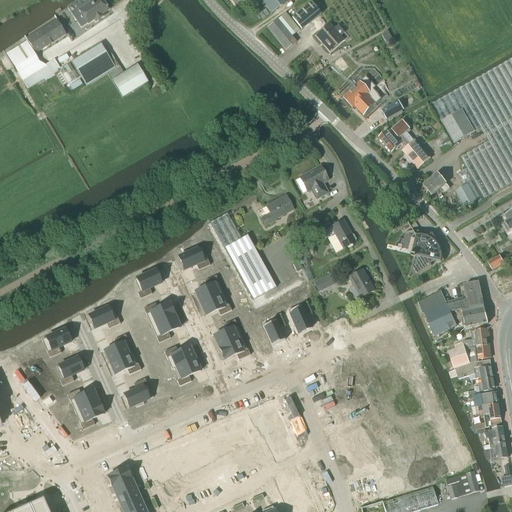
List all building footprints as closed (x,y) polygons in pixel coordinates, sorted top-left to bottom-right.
[(73,16),(71,13),(81,27),(87,23),(88,24),(94,20),(95,22),(103,16),(102,14),(108,10),(100,0),(94,0),(90,3),(89,1),(78,9),(79,11),(73,16)] [(261,0),(272,13),(287,0),(261,0)] [(308,2),(290,16),(300,30),(319,15),(308,2)] [(291,37),(298,30),(285,13),(267,28),(286,51),(295,43),(291,37)] [(24,41),(26,43),(33,55),(66,35),(58,21),(57,20),(24,41)] [(334,29),(329,24),(316,36),(330,52),(343,40),(340,36),(344,33),(337,25),(334,29)] [(33,55),(26,43),(6,55),(18,74),(38,62),(33,55)] [(119,67),(116,69),(100,44),(71,62),(86,87),(107,74),(122,98),(147,82),(137,65),(123,74),(119,67)] [(481,129),(488,141),(460,157),(467,169),(457,174),(464,186),(455,191),(463,207),(475,201),(467,185),(469,184),(479,205),(511,185),(511,58),(443,97),(432,103),(445,125),(443,126),(453,144),(467,136),(481,129)] [(38,62),(18,74),(23,82),(42,70),(41,69),(42,69),(55,61),(54,59),(45,65),(39,62),(38,62)] [(42,70),(23,82),(27,89),(44,79),(45,81),(54,76),(53,74),(61,70),(55,61),(42,69),(41,69),(42,70)] [(365,77),(343,98),(352,108),(353,107),(354,106),(358,109),(364,115),(381,99),(372,90),(374,87),(365,77)] [(402,108),(398,100),(381,110),(386,118),(402,108)] [(402,120),(387,132),(387,131),(379,138),(391,153),(402,143),(406,148),(411,145),(403,136),(410,129),(402,120)] [(416,170),(429,159),(415,141),(411,145),(406,148),(402,152),(416,170)] [(328,181),(320,166),(299,178),(307,192),(311,190),(316,200),(327,193),(324,187),(323,188),(321,185),(328,181)] [(437,173),(423,185),(432,196),(441,188),(445,193),(450,188),(446,184),(446,183),(441,177),(443,176),(439,171),(437,173)] [(261,218),(265,226),(274,221),(274,220),(293,209),(286,196),(266,207),(270,214),(261,218)] [(511,208),(503,214),(508,222),(505,223),(510,232),(511,230),(511,208)] [(331,227),(335,235),(329,238),(337,252),(343,248),(343,249),(355,242),(355,241),(355,239),(353,235),(351,235),(343,221),(336,225),(332,218),(320,225),(324,231),(331,227)] [(428,237),(427,236),(428,236),(428,235),(426,234),(425,233),(423,233),(421,232),(419,232),(417,231),(415,231),(413,231),(411,232),(409,232),(407,233),(409,233),(410,232),(411,232),(413,232),(416,237),(411,254),(411,256),(415,257),(411,274),(415,271),(417,275),(431,266),(430,264),(434,261),(441,263),(441,261),(442,259),(442,257),(441,255),(441,253),(441,251),(440,249),(439,247),(438,245),(437,244),(435,242),(434,241),(433,240),(431,239),(430,238),(428,237)] [(275,288),(247,237),(224,249),(253,301),(275,288)] [(184,255),(178,257),(184,270),(196,265),(198,271),(210,266),(201,247),(191,252),(190,249),(183,253),(184,255)] [(488,263),(492,271),(503,264),(499,257),(488,263)] [(315,266),(303,273),(308,281),(315,277),(313,274),(318,272),(315,266)] [(155,270),(134,280),(139,292),(137,293),(140,299),(152,294),(149,289),(161,283),(155,270)] [(360,299),(374,291),(362,270),(348,278),(360,299)] [(329,274),(312,282),(318,293),(334,284),(329,274)] [(206,287),(195,292),(200,304),(223,294),(216,276),(204,281),(206,287)] [(460,300),(446,304),(455,325),(463,324),(461,315),(485,309),(485,306),(484,306),(483,302),(479,282),(465,285),(464,285),(465,291),(462,291),(463,299),(460,300)] [(421,302),(418,303),(423,315),(424,314),(434,337),(456,327),(455,325),(446,304),(441,292),(421,302)] [(223,294),(200,304),(205,316),(217,311),(220,316),(231,311),(223,294)] [(306,302),(288,310),(298,334),(311,328),(306,316),(311,314),(306,302)] [(155,303),(143,309),(151,326),(174,316),(169,304),(157,309),(155,303)] [(94,313),(88,316),(94,329),(106,324),(108,329),(120,324),(112,306),(102,310),(101,308),(93,311),(94,313)] [(485,309),(461,315),(463,324),(464,328),(488,323),(485,309)] [(274,319),(262,325),(271,346),(284,340),(279,328),(285,326),(280,314),(273,317),(274,319)] [(174,316),(151,326),(159,343),(170,338),(168,333),(180,328),(174,316)] [(225,331),(213,336),(219,348),(242,338),(234,320),(223,326),(225,331)] [(64,329),(41,340),(49,358),(61,353),(58,348),(70,342),(64,329)] [(477,330),(475,331),(478,360),(491,358),(487,329),(477,330)] [(469,341),(462,342),(470,365),(478,362),(479,362),(478,360),(475,331),(471,332),(472,340),(469,341)] [(116,346),(104,351),(109,363),(133,353),(133,352),(130,353),(126,342),(128,341),(125,335),(113,340),(116,346)] [(242,338),(219,348),(224,360),(236,355),(238,360),(250,355),(242,338)] [(455,350),(448,352),(455,370),(470,365),(462,342),(454,346),(455,350)] [(175,347),(164,352),(171,369),(195,359),(189,347),(178,352),(175,347)] [(133,353),(109,363),(115,375),(126,370),(129,375),(140,370),(133,353)] [(77,358),(56,367),(61,379),(59,380),(62,387),(74,381),(71,376),(83,371),(77,358)] [(195,359),(171,369),(171,370),(174,369),(178,380),(176,381),(179,387),(191,382),(188,376),(200,371),(195,359)] [(476,380),(481,379),(482,380),(494,378),(492,365),(491,365),(490,361),(479,362),(478,362),(455,370),(459,380),(469,377),(470,381),(476,380)] [(480,393),(496,390),(494,378),(482,380),(482,383),(478,384),(479,387),(474,388),(474,391),(464,393),(465,398),(479,396),(480,393)] [(135,390),(124,395),(129,408),(135,405),(136,408),(144,404),(143,402),(153,397),(144,379),(133,384),(135,390)] [(78,390),(67,395),(75,413),(98,402),(93,390),(81,395),(78,390)] [(471,408),(478,407),(498,403),(497,392),(482,395),(482,400),(470,402),(471,407),(471,408)] [(48,398),(42,402),(46,407),(52,402),(48,398)] [(98,402),(75,413),(83,430),(94,425),(92,419),(103,414),(98,402)] [(274,402),(255,411),(259,421),(278,413),(274,402)] [(498,403),(478,407),(479,415),(480,417),(484,416),(485,420),(490,419),(490,420),(491,425),(501,423),(501,419),(498,403)] [(478,407),(471,408),(472,411),(472,416),(479,415),(478,407)] [(278,413),(259,421),(264,432),(283,423),(278,413)] [(240,418),(230,422),(238,441),(248,436),(247,433),(244,428),(242,422),(240,418)] [(230,422),(220,426),(228,445),(238,441),(230,422)] [(283,423),(264,432),(269,442),(288,434),(283,423)] [(220,426),(210,431),(219,450),(228,445),(220,426)] [(485,428),(476,430),(477,434),(485,432),(485,434),(486,440),(488,439),(489,445),(505,442),(503,427),(492,429),(492,430),(485,431),(485,428)] [(210,431),(200,435),(209,454),(219,450),(210,431)] [(288,434),(269,442),(270,444),(272,451),(273,452),(292,444),(292,443),(291,441),(288,435),(288,434)] [(200,435),(190,440),(199,458),(209,454),(200,435)] [(190,440),(180,444),(189,463),(199,458),(190,440)] [(489,445),(483,446),(484,450),(489,450),(491,460),(497,459),(508,457),(505,443),(505,442),(489,445)] [(180,444),(171,448),(179,467),(189,463),(180,444)] [(292,444),(273,452),(278,463),(297,454),(292,444)] [(171,448),(161,453),(169,472),(179,467),(171,448)] [(161,453),(151,457),(159,476),(169,472),(161,453)] [(151,457),(141,462),(149,480),(159,476),(151,457)] [(295,465),(276,473),(280,483),(299,474),(295,465)] [(128,467),(107,477),(112,487),(133,478),(128,467)] [(445,481),(447,487),(451,500),(479,491),(473,472),(445,481)] [(299,474),(280,483),(284,493),(303,484),(299,474)] [(511,482),(511,476),(502,477),(503,487),(511,485),(511,482)] [(133,478),(112,487),(116,497),(137,488),(133,478)] [(303,484),(284,493),(289,503),(308,494),(303,484)] [(385,511),(414,511),(438,504),(433,487),(382,503),(385,511)] [(137,488),(116,497),(120,507),(139,498),(135,489),(137,488)] [(308,494),(289,503),(293,511),(294,511),(312,504),(308,494)] [(36,502),(13,511),(48,511),(43,499),(42,497),(35,500),(36,502)] [(139,498),(120,507),(122,511),(135,511),(144,508),(139,498)]
